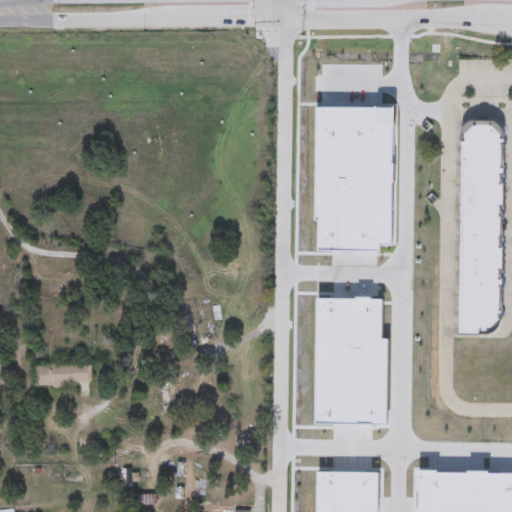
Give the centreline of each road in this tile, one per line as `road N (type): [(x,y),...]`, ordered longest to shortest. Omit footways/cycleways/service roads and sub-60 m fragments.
road 1 (residential): [(273,511),(283,0)]
road 2 (secondary): [(0,22),(285,22)]
road 3 (secondary): [(285,22),(511,21)]
